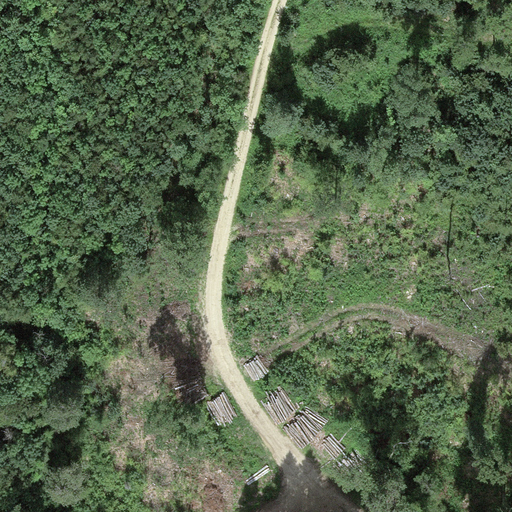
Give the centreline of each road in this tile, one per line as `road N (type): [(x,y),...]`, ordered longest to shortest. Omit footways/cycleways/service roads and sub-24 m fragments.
road 1 (track): [(344,511),(315,491),(222,380),(211,339),(208,300),(252,75),(280,0)]
road 2 (track): [(45,0),(58,387)]
